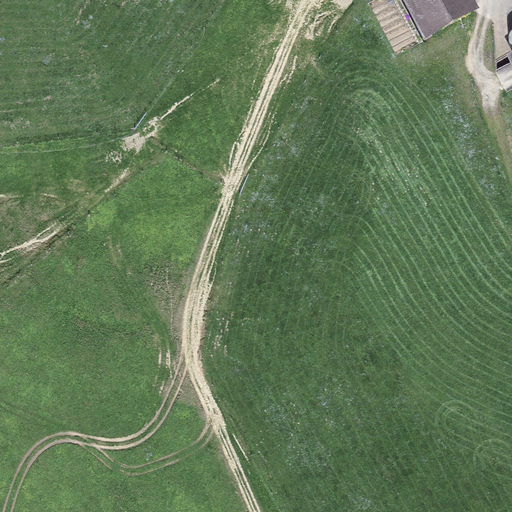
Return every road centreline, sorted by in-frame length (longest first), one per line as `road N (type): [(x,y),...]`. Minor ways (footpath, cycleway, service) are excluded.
road 1 (track): [(261,511),(199,378),(191,331),(208,256),(288,36),(313,0)]
road 2 (track): [(192,350),(149,431),(128,444),(51,438),(35,449),(8,511)]
road 3 (track): [(511,166),(479,63),(488,0)]
